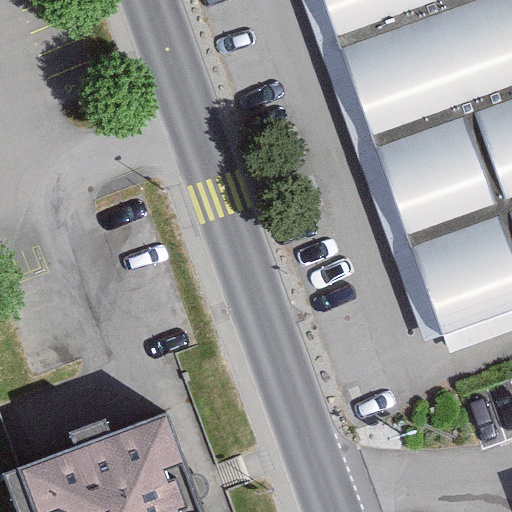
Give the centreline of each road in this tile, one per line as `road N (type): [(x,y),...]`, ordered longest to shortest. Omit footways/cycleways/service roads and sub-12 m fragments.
road 1 (secondary): [(153,0),(334,511)]
road 2 (unknown): [(511,468),(362,511)]
